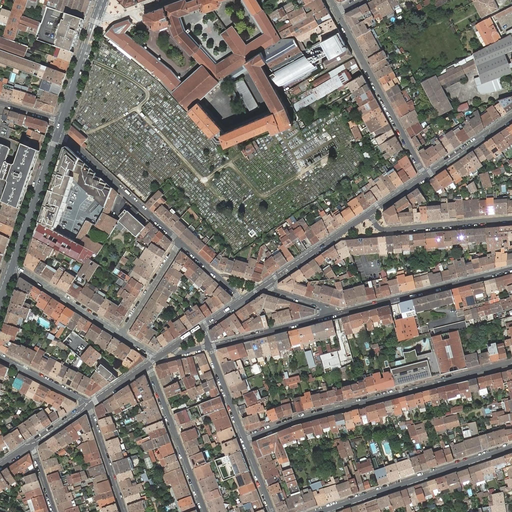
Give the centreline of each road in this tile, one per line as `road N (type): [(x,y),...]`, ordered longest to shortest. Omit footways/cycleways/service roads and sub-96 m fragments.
road 1 (residential): [(511,361),(244,439)]
road 2 (tertiary): [(328,509),(511,447)]
road 3 (residential): [(329,314),(511,268)]
road 4 (residential): [(426,175),(336,12)]
road 5 (residential): [(57,133),(180,242)]
road 6 (residential): [(147,364),(205,511)]
road 7 (residential): [(511,219),(381,229),(370,213)]
road 8 (tertiary): [(57,133),(12,266)]
road 9 (tertiary): [(370,213),(262,286)]
road 10 (residential): [(121,333),(12,266)]
road 11 (tertiary): [(102,0),(61,121)]
road 12 (residential): [(209,346),(329,314)]
